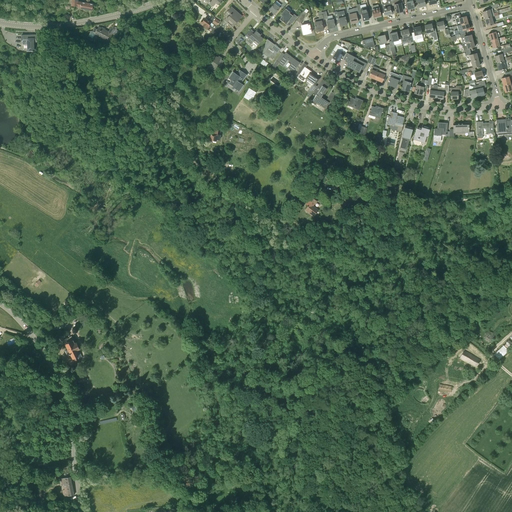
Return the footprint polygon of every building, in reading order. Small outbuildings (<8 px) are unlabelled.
[(81,8),(92,10),(93,4),(89,3),(89,0),(71,0),(72,5),(77,6),(80,6),(81,8)] [(391,1),(390,0),(386,0),(387,2),(382,3),(385,15),(391,13),(391,10),(393,9),(392,6),(391,1)] [(399,0),(394,0),(391,1),(392,6),(394,5),(396,11),(399,11),(400,11),(403,11),(399,0)] [(412,0),(409,1),(408,0),(405,0),(408,10),(414,8),(412,0)] [(280,7),(281,5),(280,4),(279,4),(276,1),(275,3),(269,9),(274,14),(280,7)] [(356,5),(357,7),(358,13),(361,13),(363,20),(364,20),(364,21),(368,20),(368,19),(369,19),(366,7),(360,8),(359,4),(356,5)] [(379,7),(378,4),(371,6),(372,9),(374,17),(381,16),(379,7)] [(280,15),(282,16),(280,19),(283,21),(283,22),(284,22),(285,23),(288,20),(292,23),(291,24),(297,17),(290,11),(292,9),(287,6),(280,15)] [(232,27),(241,16),(237,13),(238,12),(231,7),(227,12),(229,14),(224,20),(226,23),(227,22),(232,27)] [(358,13),(357,7),(352,8),(352,9),(348,10),(349,14),(351,23),(358,22),(356,15),(359,14),(358,13)] [(485,19),(492,17),(490,9),(485,10),(486,11),(483,11),(485,19)] [(299,21),(306,13),(303,11),(297,19),(299,21)] [(324,20),(324,19),(322,12),(322,11),(317,12),(319,18),(314,19),(316,32),(323,30),(321,21),(324,20)] [(338,14),(337,12),(334,13),(337,24),(339,23),(340,26),(340,25),(343,24),(343,25),(347,24),(344,13),(338,14)] [(461,17),(460,14),(455,16),(454,16),(457,25),(468,22),(466,16),(461,17)] [(490,25),(494,24),(492,17),(485,19),(487,26),(489,25),(490,25)] [(208,21),(205,18),(204,20),(202,19),(200,21),(201,22),(200,24),(209,31),(209,30),(213,34),(218,26),(217,26),(220,22),(215,18),(212,22),(214,24),(211,27),(209,26),(211,22),(209,20),(208,21)] [(328,28),(335,27),(333,19),(326,20),(328,28)] [(438,30),(445,28),(443,21),(436,23),(438,30)] [(457,25),(458,30),(459,34),(465,33),(464,30),(469,28),(468,22),(457,25)] [(303,34),(311,32),(309,23),(301,25),(303,34)] [(433,33),(433,32),(431,24),(425,25),(426,33),(430,33),(431,36),(433,35),(434,40),(438,39),(436,33),(433,33)] [(113,33),(116,28),(113,26),(108,31),(105,30),(105,29),(102,27),(102,28),(98,26),(97,29),(95,28),(93,32),(90,31),(86,38),(91,40),(95,34),(102,37),(101,38),(105,40),(106,39),(109,41),(113,33)] [(413,40),(417,39),(423,38),(422,33),(420,26),(413,28),(414,32),(412,33),(412,36),(413,40)] [(254,32),(251,29),(244,37),(247,40),(245,41),(250,45),(254,41),(258,44),(263,38),(260,36),(262,34),(257,30),(254,32)] [(410,36),(408,29),(401,31),(403,38),(400,39),(401,43),(407,41),(408,43),(410,42),(411,43),(414,42),(413,40),(412,36),(410,36)] [(498,38),(496,31),(494,32),(492,32),(492,33),(489,33),(490,40),(498,38)] [(390,44),(390,47),(394,47),(393,40),(398,39),(396,32),(389,34),(391,41),(389,41),(390,44)] [(465,33),(459,34),(460,37),(461,37),(462,43),(462,44),(473,41),(471,34),(466,36),(465,33)] [(27,53),(34,53),(34,41),(37,41),(37,34),(21,34),(22,52),(24,52),(24,50),(27,50),(27,53)] [(380,48),(385,47),(385,45),(384,43),(386,43),(384,35),(378,36),(380,48)] [(505,36),(498,38),(490,40),(493,48),(496,47),(500,46),(499,42),(502,42),(501,40),(506,39),(505,36)] [(366,48),(374,46),(372,38),(362,40),(364,47),(366,48)] [(281,49),(272,43),(267,39),(265,45),(263,51),(265,53),(265,52),(270,55),(268,56),(273,59),(281,49)] [(464,53),(470,51),(469,48),(475,47),(473,41),(462,44),(464,50),(464,53)] [(336,52),(333,58),(339,61),(342,54),(345,56),(346,53),(342,51),(338,49),(340,46),(337,44),(333,50),(336,52)] [(471,54),(470,51),(464,53),(462,53),(463,56),(469,55),(471,61),(478,59),(476,53),(471,54)] [(290,56),(286,53),(284,54),(282,53),(276,61),(279,63),(283,66),(287,60),(291,63),(287,68),(293,71),(299,63),(290,56)] [(504,56),(503,53),(498,54),(498,55),(495,56),(497,63),(511,59),(511,58),(511,55),(510,56),(506,57),(506,56),(504,56)] [(222,62),(220,61),(221,59),(213,54),(212,54),(213,55),(206,65),(214,71),(215,68),(218,70),(225,60),(224,59),(222,62)] [(358,58),(349,54),(346,61),(348,62),(346,65),(353,68),(358,58)] [(363,70),(367,63),(358,58),(353,68),(359,72),(361,69),(363,70)] [(467,72),(475,70),(475,67),(480,65),(478,59),(471,61),(472,67),(467,69),(468,72),(467,72)] [(502,70),(506,69),(506,67),(509,66),(508,63),(511,61),(511,59),(497,63),(499,70),(502,69),(502,70)] [(315,85),(320,78),(311,72),(305,67),(306,65),(304,63),(295,75),(297,77),(304,82),(306,79),(313,84),(307,93),(311,95),(317,86),(315,85)] [(388,77),(389,73),(391,69),(390,69),(392,65),(389,64),(387,69),(386,71),(380,68),(378,72),(376,79),(382,82),(385,75),(388,77)] [(376,79),(378,72),(375,71),(376,67),(373,66),(372,69),(369,76),(376,79)] [(476,72),(475,70),(467,72),(468,76),(472,75),(471,73),(474,72),(476,79),(483,77),(481,71),(476,72)] [(503,85),(510,83),(508,76),(511,74),(511,70),(507,72),(508,76),(501,78),(503,85)] [(239,76),(233,71),(226,81),(234,87),(234,88),(239,91),(244,85),(241,83),(247,75),(242,72),(239,76)] [(401,80),(402,76),(399,74),(398,76),(389,73),(388,77),(390,78),(389,80),(388,81),(389,81),(388,84),(395,87),(398,81),(400,82),(401,80)] [(408,91),(412,78),(403,75),(402,76),(401,80),(404,81),(403,83),(401,89),(408,91)] [(426,88),(427,84),(427,81),(421,79),(420,85),(417,85),(414,93),(421,95),(423,87),(426,88)] [(321,97),(329,84),(322,80),(316,90),(314,93),(317,94),(313,100),(312,100),(311,102),(316,105),(317,103),(325,108),(326,106),(330,109),(334,103),(338,97),(331,92),(327,99),(326,101),(321,97)] [(478,96),(484,95),(482,88),(486,87),(484,80),(478,82),(479,85),(475,86),(478,96)] [(448,87),(448,82),(445,82),(444,87),(437,86),(436,98),(443,99),(444,92),(448,92),(448,91),(448,87)] [(505,92),(511,89),(511,88),(510,83),(503,85),(505,92)] [(437,86),(431,85),(430,85),(430,86),(429,97),(436,98),(437,86)] [(451,99),(458,99),(458,92),(461,91),(461,86),(456,86),(456,87),(451,87),(448,87),(448,91),(451,91),(451,99)] [(478,96),(475,86),(473,86),(472,89),(468,89),(465,90),(464,97),(467,97),(470,96),(471,98),(478,96)] [(243,97),(251,101),(256,92),(248,88),(243,97)] [(357,99),(351,97),(348,105),(359,110),(363,100),(358,98),(357,99)] [(377,108),(371,106),(369,112),(368,114),(380,118),(383,108),(378,106),(377,108)] [(390,111),(389,116),(388,116),(386,125),(397,128),(397,131),(400,132),(402,125),(403,120),(394,118),(395,112),(390,111)] [(511,119),(511,120),(511,119),(510,119),(510,120),(502,121),(502,120),(497,121),(496,120),(495,120),(496,120),(497,133),(511,131),(511,119)] [(494,133),(493,120),(489,121),(489,122),(481,123),(481,121),(476,122),(477,138),(483,138),(482,128),(485,128),(486,133),(490,133),(494,133)] [(446,131),(447,123),(438,122),(437,128),(435,127),(434,129),(434,135),(441,136),(449,137),(449,136),(450,136),(451,130),(450,130),(450,129),(449,131),(446,131)] [(469,126),(469,122),(464,122),(464,125),(460,125),(460,124),(454,125),(453,130),(451,130),(450,136),(454,136),(454,133),(469,133),(469,128),(469,126)] [(406,150),(412,127),(406,125),(400,148),(406,150)] [(427,136),(430,127),(423,125),(422,128),(417,127),(414,139),(424,143),(426,136),(427,136)] [(220,140),(221,135),(217,134),(218,131),(217,131),(218,128),(211,127),(210,129),(208,139),(217,141),(217,139),(220,140)] [(313,217),(319,210),(314,206),(317,201),(311,196),(305,204),(307,206),(305,209),(309,213),(313,217)] [(494,354),(499,359),(511,346),(511,327),(509,331),(511,334),(494,354)] [(75,344),(73,339),(65,343),(69,353),(69,355),(69,356),(71,360),(72,362),(79,359),(76,352),(78,352),(77,350),(79,349),(76,344),(75,344)] [(138,402),(130,405),(137,420),(144,417),(138,402)] [(74,495),(70,476),(60,479),(61,485),(63,485),(64,490),(62,490),(64,497),(74,495)]
